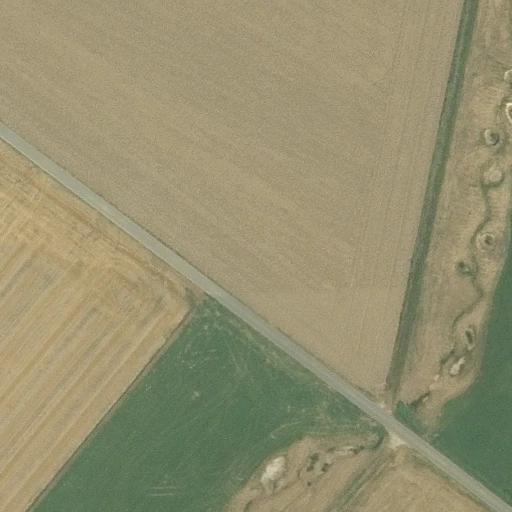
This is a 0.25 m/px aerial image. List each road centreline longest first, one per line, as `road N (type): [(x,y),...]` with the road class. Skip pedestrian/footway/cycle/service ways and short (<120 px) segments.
road 1 (track): [(505,511),(0,127)]
road 2 (track): [(464,0),(380,417)]
